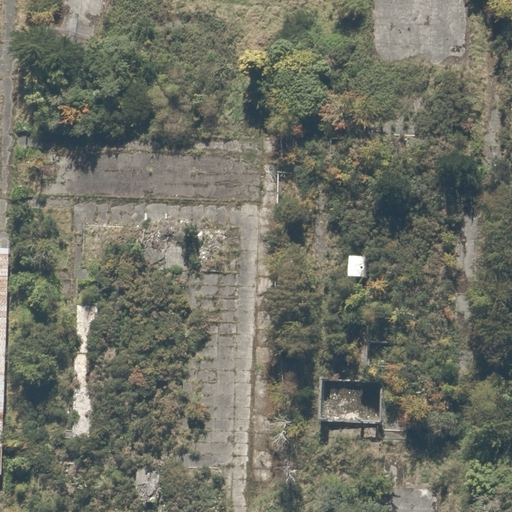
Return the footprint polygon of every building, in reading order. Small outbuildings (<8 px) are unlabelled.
[(348,247),(346,272),(368,273),(370,248),(348,247)] [(0,476),(5,476),(8,414),(13,251),(0,250),(0,476)] [(93,437),(97,302),(75,301),(72,437),(93,437)] [(173,511),(174,465),(138,464),(137,511),(173,511)] [(444,511),(445,494),(381,490),(380,511),(444,511)]
